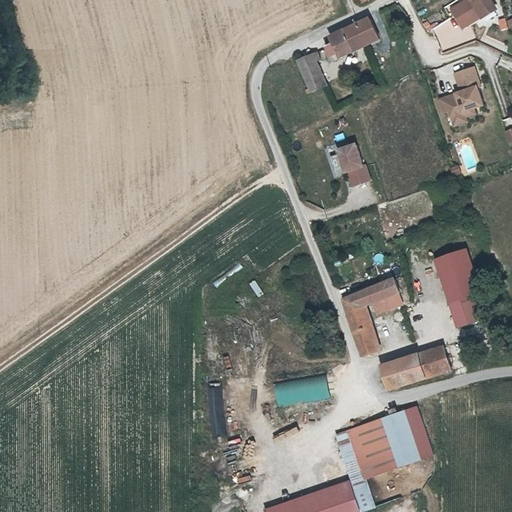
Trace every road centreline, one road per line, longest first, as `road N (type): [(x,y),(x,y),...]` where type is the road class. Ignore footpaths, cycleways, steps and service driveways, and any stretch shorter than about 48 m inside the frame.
road 1 (residential): [(387,0),(273,57),(257,72),(256,107),(359,374),(387,399),(469,375),(511,372)]
road 2 (track): [(0,368),(263,177),(283,175)]
road 3 (residential): [(404,0),(433,60),(477,49),(491,57)]
